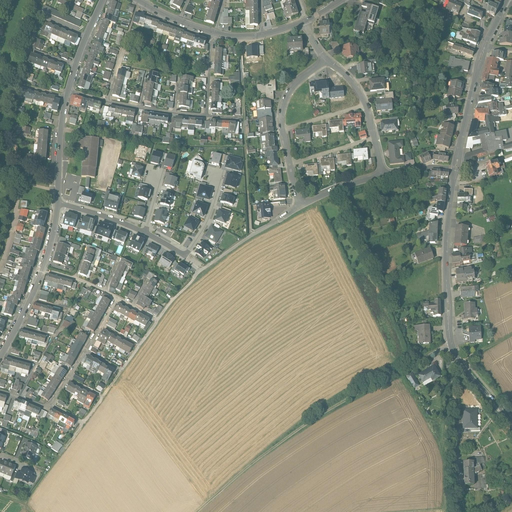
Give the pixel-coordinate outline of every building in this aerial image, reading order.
[(184,1),(181,0),(175,0),(173,6),(176,7),(180,9),(184,1)] [(257,0),(249,0),(249,4),(247,4),(247,9),(250,9),(257,9),(257,0)] [(293,0),(285,0),(286,4),(282,5),(284,9),(287,8),(295,6),(293,0)] [(455,2),(451,0),(449,0),(446,9),(453,12),(458,14),(461,5),(456,3),(457,2),(456,1),(455,2)] [(500,0),(492,0),(492,1),(494,2),(493,5),(488,3),(487,12),(494,15),(501,0),(500,0)] [(219,4),(212,1),(210,10),(217,12),(219,4)] [(116,4),(110,2),(108,8),(114,10),(116,4)] [(51,9),(44,6),(42,11),(48,14),(51,9)] [(193,8),(187,6),(185,13),(191,15),(192,11),(193,8)] [(295,6),(287,8),(288,12),(284,13),(286,18),(298,14),(295,6)] [(482,13),(471,9),(472,7),(470,6),(467,14),(473,16),(481,19),(482,13)] [(369,15),(360,13),(354,32),(363,35),(367,22),(374,24),(379,9),(371,7),(369,15)] [(114,10),(108,8),(106,14),(112,16),(114,10)] [(81,22),(51,9),(48,14),(79,27),(81,22)] [(217,12),(210,10),(207,18),(205,17),(204,22),(213,24),(217,12)] [(144,14),(141,13),(140,15),(136,14),(132,23),(141,26),(142,25),(144,26),(145,24),(147,18),(143,17),(144,14)] [(112,16),(106,14),(104,21),(109,22),(110,22),(112,16)] [(153,20),(147,18),(145,24),(151,26),(153,20)] [(104,21),(103,20),(101,26),(107,28),(109,22),(104,21)] [(159,22),(153,20),(151,26),(157,28),(159,24),(159,22)] [(52,26),(48,24),(47,25),(44,32),(43,36),(47,38),(48,34),(51,35),(54,28),(51,27),(52,26)] [(165,26),(159,24),(157,28),(157,30),(163,32),(165,26)] [(107,28),(101,26),(99,33),(105,34),(107,28)] [(165,26),(163,32),(169,34),(171,28),(165,26)] [(58,29),(54,27),(54,28),(51,35),(58,38),(61,31),(58,30),(58,29)] [(177,30),(171,28),(169,34),(168,37),(172,38),(172,37),(175,38),(177,30)] [(480,33),(468,29),(466,35),(478,40),(480,33)] [(65,32),(61,30),(61,31),(58,38),(65,41),(68,34),(65,33),(65,32)] [(184,32),(177,30),(175,38),(174,40),(180,42),(181,39),(181,38),(183,33),(184,32)] [(74,36),(68,33),(68,34),(65,41),(71,43),(74,36)] [(105,34),(99,33),(97,39),(103,41),(105,34)] [(183,33),(181,38),(181,39),(187,41),(189,35),(183,33)] [(195,37),(189,35),(187,41),(193,43),(195,37)] [(466,35),(465,37),(464,40),(476,44),(478,40),(466,35)] [(206,41),(195,37),(193,43),(204,47),(205,45),(206,41)] [(103,41),(97,39),(95,45),(101,47),(103,41)] [(301,39),(287,40),(288,53),(288,52),(293,51),(293,52),(297,52),(297,51),(302,51),(302,52),(301,39)] [(337,43),(331,43),(331,46),(329,47),(336,52),(339,48),(339,46),(337,45),(337,43)] [(474,51),(462,47),(454,44),(453,48),(452,49),(460,51),(472,56),(474,51)] [(101,47),(95,45),(93,51),(98,53),(103,54),(105,48),(101,47)] [(349,47),(347,46),(346,48),(343,48),(344,56),(346,58),(347,58),(347,59),(353,59),(355,56),(356,57),(358,57),(357,53),(358,53),(357,48),(354,47),(349,47)] [(257,47),(246,48),(246,59),(257,58),(257,56),(257,48),(257,47)] [(93,51),(91,51),(89,57),(96,59),(98,53),(93,51)] [(504,53),(492,52),(491,59),(497,60),(503,61),(504,53)] [(40,58),(31,55),(29,62),(41,67),(43,60),(40,59),(40,58)] [(96,59),(89,57),(87,63),(93,65),(97,66),(99,60),(96,59)] [(47,60),(43,59),(43,60),(41,67),(48,69),(50,62),(47,61),(47,60)] [(464,60),(460,59),(460,60),(455,59),(453,68),(468,71),(470,62),(464,61),(464,60)] [(497,60),(487,59),(485,69),(495,71),(497,63),(497,60)] [(54,63),(50,61),(50,62),(48,69),(55,72),(57,65),(54,64),(54,63)] [(93,65),(87,63),(85,69),(90,71),(91,71),(93,65)] [(63,66),(57,64),(57,65),(55,72),(61,74),(63,66)] [(367,64),(357,65),(358,76),(373,75),(372,64),(367,64)] [(85,69),(84,69),(82,75),(88,77),(90,71),(85,69)] [(495,71),(485,69),(482,81),(486,81),(487,80),(488,75),(495,77),(496,77),(497,71),(495,71)] [(88,77),(82,75),(80,81),(86,83),(88,77)] [(191,78),(183,77),(183,81),(181,81),(181,88),(187,88),(192,88),(192,83),(191,82),(190,81),(191,78)] [(275,80),(262,81),(263,85),(257,86),(257,93),(267,92),(267,95),(273,95),(272,92),(275,92),(275,80)] [(381,80),(369,81),(370,93),(377,92),(384,91),(385,91),(384,80),(381,81),(381,80)] [(86,83),(80,81),(78,88),(83,89),(83,90),(88,91),(89,87),(87,86),(88,84),(86,83)] [(456,82),(451,81),(449,89),(461,92),(461,88),(462,88),(463,86),(462,85),(462,83),(456,82)] [(323,84),(314,84),(314,90),(315,93),(323,92),(323,99),(329,99),(328,90),(328,83),(323,84)] [(328,90),(329,99),(343,98),(342,89),(328,90)] [(461,92),(449,89),(448,97),(451,98),(455,99),(455,97),(459,98),(460,96),(461,95),(461,93),(461,92)] [(31,92),(27,91),(25,99),(33,101),(34,94),(31,93),(31,92)] [(38,94),(34,93),(34,94),(33,101),(40,103),(42,96),(41,95),(38,95),(38,94)] [(46,95),(42,94),(41,95),(42,96),(40,103),(47,104),(49,97),(45,96),(46,95)] [(55,98),(49,96),(49,97),(47,104),(53,106),(52,111),(57,112),(58,109),(59,108),(58,108),(60,101),(55,100),(55,98)] [(384,100),(375,101),(376,112),(392,111),(391,100),(384,100)] [(263,101),(256,102),(256,111),(271,109),(270,104),(269,104),(269,103),(263,104),(263,101)] [(217,104),(211,103),(211,110),(212,110),(217,110),(218,110),(218,114),(221,114),(222,104),(217,104)] [(496,103),(488,104),(488,108),(488,111),(488,113),(494,112),(496,112),(496,104),(496,103)] [(458,106),(446,106),(446,114),(458,113),(458,106)] [(115,108),(109,107),(109,108),(108,114),(106,114),(106,117),(113,119),(114,115),(115,108)] [(271,109),(256,111),(257,119),(261,119),(271,118),(270,114),(271,114),(271,109)] [(475,110),(474,121),(477,121),(484,122),(484,117),(488,117),(488,113),(488,111),(484,110),(475,110)] [(135,112),(128,111),(127,117),(126,122),(133,123),(135,112)] [(359,116),(345,117),(346,121),(346,124),(355,123),(356,128),(360,127),(359,116)] [(488,117),(484,117),(484,122),(485,123),(487,130),(479,131),(481,139),(482,145),(486,144),(495,143),(494,138),(491,123),(490,117),(488,117)] [(271,118),(261,119),(262,125),(260,125),(261,133),(270,132),(273,132),(271,118)] [(342,121),(329,122),(329,126),(329,129),(338,128),(339,133),(343,132),(343,127),(342,121)] [(390,122),(381,123),(382,133),(397,131),(396,122),(396,121),(390,122)] [(239,124),(229,123),(228,134),(238,135),(239,124)] [(326,125),(312,127),(312,131),(313,134),(322,133),(322,138),(327,137),(326,132),(326,126),(326,125)] [(453,127),(445,125),(443,126),(445,128),(446,129),(445,130),(444,131),(442,131),(440,136),(451,139),(453,127)] [(471,126),(468,138),(472,138),(473,141),(481,139),(479,131),(475,132),(475,130),(476,126),(471,126)] [(30,128),(22,127),(21,134),(30,136),(31,133),(29,133),(30,128)] [(309,130),(295,131),(296,134),(296,139),(305,138),(305,142),(310,142),(310,136),(309,131),(309,130)] [(271,135),(260,136),(261,141),(265,141),(266,152),(276,151),(276,147),(274,148),(273,135),(271,135)] [(440,136),(439,136),(438,140),(437,140),(436,145),(446,147),(449,148),(451,139),(440,136)] [(47,138),(38,137),(39,137),(38,146),(46,146),(46,147),(47,140),(46,140),(47,138)] [(98,140),(79,138),(78,146),(76,146),(76,147),(76,149),(84,150),(82,168),(81,177),(94,179),(95,169),(96,169),(98,148),(102,148),(102,141),(98,141),(98,140)] [(402,142),(389,143),(391,165),(404,163),(403,158),(400,158),(399,148),(402,148),(402,142)] [(495,143),(486,144),(488,155),(497,152),(497,148),(495,143)] [(511,143),(497,148),(497,152),(503,150),(511,147),(511,143)] [(483,150),(471,154),(473,160),(488,155),(486,144),(482,145),(483,150)] [(38,146),(37,154),(46,155),(45,155),(46,149),(46,147),(46,146),(38,146)] [(135,160),(144,162),(147,154),(148,149),(138,147),(137,150),(136,155),(135,160)] [(367,149),(353,150),(353,155),(354,158),(363,157),(363,161),(368,161),(368,159),(367,149)] [(266,152),(265,153),(265,157),(270,157),(271,166),(272,166),(277,165),(278,165),(276,151),(266,152)] [(161,155),(153,153),(151,163),(158,165),(159,162),(161,155)] [(449,155),(439,154),(434,153),(433,159),(438,160),(448,162),(449,155)] [(221,156),(214,154),(212,165),(218,167),(219,164),(221,156)] [(350,154),(337,156),(337,160),(337,163),(346,162),(347,166),(351,166),(351,160),(350,155),(350,154)] [(428,154),(421,157),(424,164),(431,160),(428,154)] [(471,154),(464,156),(463,163),(473,160),(471,154)] [(175,157),(167,155),(166,161),(164,167),(172,169),(175,157)] [(199,165),(200,165),(201,165),(204,162),(197,156),(191,161),(192,163),(193,162),(199,164),(199,165)] [(226,165),(225,168),(240,172),(241,167),(240,167),(241,164),(239,164),(241,160),(229,157),(226,166),(226,165)] [(334,159),(320,160),(321,165),(321,167),(330,167),(330,171),(335,171),(334,165),(334,160),(334,159)] [(199,164),(193,162),(192,163),(189,175),(194,176),(194,178),(201,179),(204,169),(204,167),(203,166),(202,165),(201,165),(200,165),(199,165),(199,164)] [(493,164),(485,166),(486,169),(489,178),(497,176),(496,176),(499,175),(498,170),(500,170),(499,166),(497,167),(496,163),(493,164)] [(317,164),(303,165),(303,168),(304,172),(313,172),(313,176),(318,176),(318,170),(317,165),(317,164)] [(142,169),(135,167),(132,177),(140,179),(142,169)] [(272,169),(269,169),(269,174),(274,174),(275,183),(281,182),(282,182),(280,168),(278,168),(272,169)] [(231,177),(228,176),(225,186),(235,189),(238,179),(231,177)] [(169,178),(167,177),(165,186),(167,187),(167,188),(170,190),(171,188),(174,189),(177,180),(175,180),(169,178)] [(276,186),(269,186),(270,191),(273,191),(274,200),(279,199),(285,199),(284,185),(281,185),(276,186)] [(205,187),(200,186),(197,197),(203,198),(209,200),(212,189),(208,188),(207,188),(205,188),(205,187)] [(146,191),(140,189),(138,198),(147,201),(148,198),(149,198),(150,196),(151,192),(146,191)] [(224,189),(222,195),(231,198),(233,192),(224,189)] [(462,195),(457,195),(457,203),(467,203),(470,203),(471,202),(471,198),(468,198),(468,196),(472,196),(472,190),(464,189),(464,194),(462,194),(462,195)] [(446,191),(433,191),(432,192),(433,195),(429,196),(429,199),(433,198),(438,197),(445,198),(446,191)] [(82,196),(81,202),(90,204),(92,196),(83,194),(82,196)] [(166,195),(163,194),(160,205),(169,207),(172,197),(166,195)] [(232,206),(234,199),(231,198),(222,195),(220,203),(232,206)] [(107,202),(105,209),(110,210),(114,198),(108,196),(107,202)] [(114,198),(110,210),(116,212),(118,205),(120,200),(114,198)] [(138,202),(136,208),(144,210),(146,204),(138,202)] [(202,205),(197,203),(197,204),(193,213),(196,214),(203,217),(204,213),(205,211),(207,207),(202,205)] [(269,203),(257,205),(257,209),(262,209),(263,218),(270,217),(269,203)] [(437,203),(437,207),(435,207),(435,208),(433,208),(433,209),(431,208),(429,215),(435,216),(438,216),(438,212),(442,213),(444,203),(437,203)] [(142,219),(145,211),(144,210),(136,208),(135,212),(134,217),(142,219)] [(28,211),(22,210),(20,217),(24,218),(26,218),(28,211)] [(167,214),(158,211),(156,215),(157,216),(157,218),(156,217),(154,222),(163,225),(165,221),(166,217),(167,214)] [(221,212),(219,211),(215,221),(225,224),(228,215),(221,212)] [(47,214),(37,212),(36,216),(35,221),(37,222),(44,224),(46,218),(47,214)] [(62,225),(68,227),(72,215),(70,215),(66,214),(64,220),(62,225)] [(74,216),(72,215),(68,227),(74,229),(76,220),(77,217),(73,216),(74,216)] [(189,218),(184,227),(193,232),(198,224),(197,223),(189,218)] [(84,219),(80,230),(86,232),(89,220),(84,219)] [(86,232),(92,233),(93,227),(95,222),(89,220),(86,232)] [(437,222),(429,225),(429,232),(429,235),(437,235),(437,222)] [(103,238),(107,226),(101,224),(100,227),(97,236),(103,238)] [(107,226),(103,238),(108,240),(111,231),(113,228),(107,226)] [(216,243),(222,233),(211,227),(205,237),(210,240),(216,243)] [(468,227),(456,227),(454,245),(466,246),(468,227)] [(127,235),(118,232),(115,241),(124,244),(127,235)] [(36,233),(34,233),(33,238),(42,241),(44,235),(36,233)] [(437,235),(429,235),(429,238),(429,240),(427,239),(427,243),(434,243),(434,241),(436,241),(437,235)] [(486,236),(473,238),(474,244),(487,241),(486,236)] [(144,242),(134,237),(131,243),(129,248),(139,253),(144,242)] [(42,241),(33,238),(31,244),(33,244),(40,246),(42,241)] [(206,241),(204,245),(210,249),(209,249),(211,250),(214,246),(208,242),(206,241)] [(209,249),(210,249),(204,245),(202,243),(200,246),(199,246),(197,249),(197,250),(195,253),(203,258),(205,255),(206,255),(208,252),(208,251),(209,249)] [(70,247),(58,244),(56,254),(64,256),(67,257),(70,247)] [(158,249),(149,245),(148,248),(145,253),(148,255),(151,257),(154,258),(158,249)] [(464,248),(460,249),(460,250),(460,254),(460,257),(467,256),(467,254),(471,253),(470,247),(464,247),(464,248)] [(95,252),(89,250),(86,256),(92,258),(95,252)] [(424,250),(415,254),(418,262),(426,259),(426,261),(433,258),(430,251),(425,253),(424,250)] [(64,256),(56,254),(53,262),(61,265),(63,260),(67,261),(68,258),(64,257),(64,256)] [(165,254),(159,262),(162,264),(161,265),(165,268),(166,267),(169,268),(174,260),(171,258),(172,257),(168,255),(168,256),(165,254)] [(460,254),(452,255),(452,263),(460,262),(460,257),(460,254)] [(92,258),(86,256),(84,263),(90,265),(92,258)] [(27,260),(22,259),(21,265),(31,268),(32,268),(34,263),(27,260)] [(122,260),(118,269),(124,272),(126,267),(129,268),(131,265),(122,260)] [(90,265),(84,263),(82,269),(88,271),(90,265)] [(179,265),(174,272),(174,273),(179,276),(180,274),(183,276),(186,272),(187,273),(190,269),(184,266),(182,265),(183,265),(180,263),(179,265)] [(31,268),(21,265),(20,265),(20,268),(23,269),(22,271),(29,273),(31,268)] [(480,267),(471,268),(471,271),(474,271),(475,278),(472,278),(472,281),(465,282),(465,285),(477,284),(482,282),(481,275),(485,275),(484,271),(482,272),(482,270),(480,271),(480,267)] [(471,268),(466,268),(467,269),(458,270),(455,271),(456,273),(455,273),(456,275),(455,277),(456,278),(456,280),(457,283),(460,282),(462,282),(463,282),(465,282),(472,281),(472,278),(475,278),(474,271),(471,271),(471,268)] [(88,271),(82,269),(80,275),(86,277),(88,271)] [(124,272),(118,269),(115,275),(121,278),(124,272)] [(53,277),(47,275),(45,283),(48,283),(47,286),(50,287),(53,277)] [(121,278),(115,275),(113,281),(122,285),(124,279),(121,278)] [(59,278),(53,277),(50,287),(57,289),(58,285),(59,278)] [(66,280),(59,278),(58,285),(57,289),(63,291),(64,286),(66,280)] [(151,280),(148,286),(153,289),(157,283),(151,280)] [(122,285),(113,281),(110,287),(120,292),(123,285),(122,285)] [(153,289),(148,286),(145,291),(150,295),(153,289)] [(477,287),(460,288),(461,298),(474,297),(473,292),(475,292),(477,292),(478,291),(477,287)] [(150,295),(145,291),(141,297),(147,300),(150,295)] [(16,294),(11,292),(10,295),(13,296),(12,298),(12,299),(18,300),(20,301),(21,295),(16,294)] [(147,300),(141,297),(136,306),(143,310),(146,305),(149,306),(151,302),(148,301),(147,300)] [(18,300),(12,299),(12,298),(10,298),(9,304),(14,305),(16,306),(18,300)] [(110,302),(103,298),(99,306),(106,310),(110,302)] [(469,303),(464,303),(465,315),(462,316),(462,320),(468,320),(474,319),(474,317),(477,317),(477,310),(473,310),(473,303),(470,303),(469,303)] [(34,304),(33,310),(31,310),(29,318),(33,319),(34,314),(38,315),(39,312),(41,306),(34,304)] [(118,304),(114,312),(118,314),(118,313),(121,314),(124,309),(121,307),(122,306),(118,304)] [(106,310),(99,306),(95,313),(102,317),(106,310)] [(13,311),(6,309),(3,308),(1,313),(4,314),(11,317),(13,311)] [(53,309),(47,308),(45,314),(44,318),(48,319),(49,315),(52,315),(53,309)] [(128,310),(125,308),(124,309),(121,314),(121,315),(124,317),(123,319),(126,321),(127,319),(131,312),(128,311),(128,310)] [(440,308),(434,309),(435,312),(433,312),(433,316),(441,316),(440,308)] [(60,311),(53,309),(52,315),(51,319),(54,320),(55,319),(57,319),(59,312),(60,311)] [(95,313),(91,311),(87,319),(91,321),(98,325),(102,317),(95,313)] [(135,313),(131,311),(131,312),(127,319),(131,321),(131,320),(134,321),(135,321),(137,316),(134,314),(135,313)] [(144,317),(138,314),(137,316),(135,321),(134,321),(140,324),(144,317)] [(144,317),(140,324),(145,327),(148,323),(149,320),(144,317)] [(68,323),(65,321),(62,326),(68,329),(71,324),(68,323)] [(91,321),(89,324),(85,322),(83,327),(87,329),(94,332),(98,325),(91,321)] [(428,326),(414,326),(414,332),(420,331),(420,344),(419,344),(430,344),(429,336),(428,336),(428,326)] [(480,328),(469,328),(470,336),(469,336),(469,343),(474,343),(474,339),(480,338),(480,340),(481,340),(480,328)] [(107,333),(104,331),(100,338),(103,340),(104,339),(107,341),(110,335),(107,334),(107,333)] [(80,334),(76,341),(83,345),(87,337),(80,334)] [(114,336),(110,334),(110,335),(107,341),(106,342),(110,344),(110,343),(113,344),(113,345),(116,339),(113,337),(114,336)] [(120,340),(117,338),(116,339),(113,345),(113,344),(113,345),(116,347),(117,346),(120,348),(123,343),(123,342),(120,341),(120,340)] [(83,345),(76,341),(72,349),(79,352),(83,345)] [(133,347),(123,342),(123,343),(120,348),(119,349),(129,354),(133,347)] [(79,352),(72,349),(68,356),(75,360),(79,352)] [(68,356),(64,354),(59,361),(64,364),(68,356)] [(75,360),(68,356),(64,364),(65,365),(70,367),(71,368),(75,360)] [(92,359),(88,357),(84,364),(88,366),(86,369),(89,371),(94,361),(91,359),(92,359)] [(11,361),(5,359),(3,365),(9,367),(11,361)] [(98,362),(95,360),(94,361),(89,371),(96,374),(97,371),(101,365),(98,363),(98,362)] [(30,366),(24,364),(22,370),(28,372),(30,366)] [(101,364),(101,365),(97,371),(101,373),(101,372),(104,374),(107,368),(104,367),(105,366),(101,364)] [(61,370),(60,369),(56,366),(51,373),(55,376),(62,380),(66,373),(61,370)] [(434,366),(418,375),(424,385),(440,376),(434,366)] [(113,370),(108,367),(107,368),(104,374),(104,375),(109,378),(113,370)] [(39,368),(36,371),(46,378),(49,375),(39,368)] [(79,377),(76,375),(75,374),(73,378),(82,383),(84,379),(79,377)] [(417,383),(412,374),(407,376),(412,385),(417,383)] [(55,376),(53,379),(49,376),(47,381),(50,383),(57,387),(62,380),(55,376)] [(50,383),(46,390),(52,394),(57,387),(50,383)] [(73,386),(69,384),(65,391),(69,393),(70,392),(73,394),(76,388),(73,386)] [(80,389),(76,387),(76,388),(73,394),(72,395),(76,396),(79,397),(82,392),(82,391),(79,390),(80,389)] [(52,394),(46,390),(41,397),(47,402),(52,394)] [(86,393),(83,391),(82,391),(82,392),(79,397),(77,402),(83,405),(89,395),(86,393)] [(89,395),(83,405),(83,406),(88,409),(95,397),(89,394),(89,395)] [(22,403),(16,400),(13,406),(19,408),(22,403)] [(28,405),(22,403),(19,408),(25,411),(28,405)] [(34,408),(28,405),(25,411),(32,413),(34,408)] [(40,410),(34,408),(32,413),(38,416),(40,410)] [(463,410),(463,420),(477,419),(477,409),(463,410)] [(57,413),(51,410),(48,415),(54,418),(57,413)] [(62,416),(57,413),(54,418),(59,421),(62,416)] [(68,419),(62,416),(59,421),(65,425),(68,419)] [(74,422),(68,419),(65,425),(71,428),(74,422)] [(477,419),(463,420),(463,428),(477,427),(477,419)] [(63,429),(62,431),(66,433),(69,432),(71,428),(65,425),(63,429)] [(62,446),(59,444),(56,442),(51,449),(58,453),(62,446)] [(37,447),(26,443),(24,450),(35,454),(37,447)] [(35,454),(24,450),(21,457),(27,459),(32,461),(35,454)] [(481,459),(477,459),(477,457),(473,457),(473,459),(473,461),(473,464),(477,464),(477,467),(486,462),(486,457),(481,457),(481,459)] [(9,464),(2,461),(0,464),(0,473),(4,475),(9,464)] [(15,467),(9,464),(4,475),(11,477),(13,473),(15,467)] [(472,469),(463,469),(464,485),(473,484),(472,469)] [(20,474),(18,480),(28,483),(29,482),(31,476),(32,473),(27,472),(22,470),(20,474)] [(497,495),(498,499),(505,498),(504,491),(501,491),(501,495),(497,495)]
